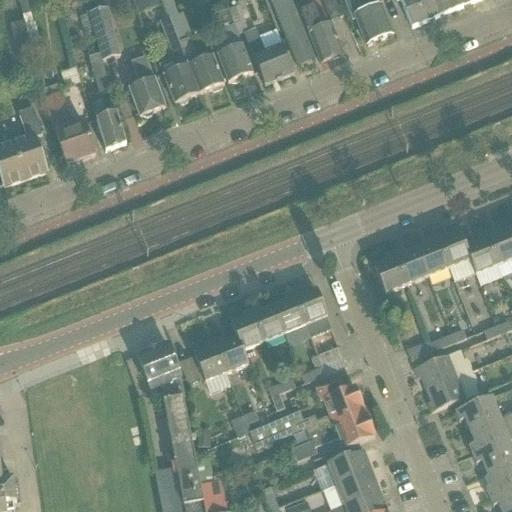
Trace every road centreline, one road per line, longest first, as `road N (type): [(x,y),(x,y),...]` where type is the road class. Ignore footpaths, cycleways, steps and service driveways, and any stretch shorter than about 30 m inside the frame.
road 1 (residential): [(0,218),(511,8)]
road 2 (unclassified): [(4,374),(330,231)]
road 3 (unclassified): [(440,511),(330,231)]
road 4 (unclassified): [(330,231),(511,164)]
road 5 (unclassified): [(19,511),(4,374)]
